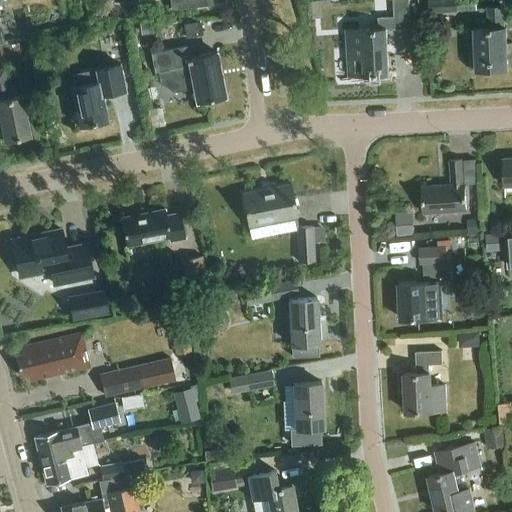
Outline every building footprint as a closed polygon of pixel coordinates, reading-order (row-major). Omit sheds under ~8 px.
[(379,17),(379,26),(361,27),(346,28),(349,73),(364,72),(388,71),(387,29),(409,28),(407,0),(394,0),(396,16),(379,17)] [(477,0),(436,0),(437,11),(477,10),(477,0)] [(507,50),(511,49),(511,40),(511,38),(506,39),(506,23),(504,23),(503,2),(488,3),(489,23),(474,24),(475,44),(470,44),(471,65),(507,63),(507,50)] [(184,24),(187,38),(204,34),(201,21),(184,24)] [(188,46),(150,54),(156,78),(160,77),(161,83),(175,92),(195,88),(197,99),(224,93),(215,50),(189,55),(188,46)] [(101,93),(124,88),(118,63),(104,66),(107,78),(71,86),(79,124),(82,123),(83,126),(93,123),(92,121),(106,118),(101,93)] [(0,118),(4,138),(32,132),(23,92),(8,96),(2,67),(0,67),(0,118)] [(425,210),(468,206),(463,155),(449,157),(451,181),(422,184),(425,210)] [(244,193),(251,225),(299,214),(293,183),(244,193)] [(170,240),(184,237),(179,211),(167,214),(166,207),(121,216),(127,244),(170,236),(170,240)] [(415,233),(414,212),(397,213),(398,234),(415,233)] [(480,217),(469,218),(470,232),(482,231),(480,217)] [(315,224),(298,225),(300,260),(317,259),(315,224)] [(19,268),(21,275),(51,269),(55,284),(93,276),(87,245),(66,249),(62,230),(44,233),(42,236),(35,237),(34,237),(13,241),(14,245),(12,248),(14,256),(17,258),(19,268)] [(499,232),(486,233),(487,250),(501,249),(499,232)] [(446,246),(445,246),(421,248),(421,262),(425,262),(426,280),(401,282),(402,303),(399,303),(400,316),(402,316),(403,318),(443,316),(442,286),(440,286),(439,261),(447,261),(446,246)] [(188,289),(210,285),(204,256),(183,260),(188,289)] [(106,289),(69,296),(73,321),(111,313),(106,289)] [(270,289),(245,294),(248,307),(273,303),(270,289)] [(319,297),(290,299),(293,356),(320,354),(320,343),(321,342),(319,297)] [(204,305),(196,305),(197,318),(205,317),(204,305)] [(190,328),(175,330),(178,353),(193,351),(190,328)] [(29,379),(89,366),(82,332),(22,345),(24,353),(15,354),(20,375),(28,373),(29,379)] [(407,409),(447,407),(446,382),(431,383),(430,361),(443,360),(442,346),(416,347),(417,370),(405,370),(407,409)] [(147,387),(140,364),(101,372),(107,396),(147,387)] [(280,369),(257,370),(257,383),(281,382),(280,369)] [(251,373),(230,377),(233,391),(254,387),(251,373)] [(293,445),(323,443),(322,427),(325,426),(323,381),(295,383),(297,428),(292,428),(293,445)] [(184,417),(202,416),(200,385),(182,387),(184,417)] [(92,420),(87,421),(66,426),(66,425),(34,433),(41,458),(59,454),(58,446),(66,444),(67,449),(72,447),(71,445),(81,442),(82,444),(92,442),(90,435),(103,432),(101,425),(121,420),(117,400),(89,407),(92,420)] [(506,424),(485,427),(488,445),(509,442),(506,424)] [(454,470),(480,464),(474,441),(436,451),(441,470),(428,473),(438,510),(451,507),(451,511),(475,511),(469,486),(459,488),(454,470)] [(59,454),(41,458),(46,480),(86,471),(84,463),(97,460),(92,442),(82,444),(81,442),(71,445),(72,447),(67,449),(66,444),(58,446),(59,454)] [(105,478),(146,470),(144,458),(123,462),(123,461),(102,465),(105,478)] [(210,464),(215,491),(238,486),(237,479),(233,459),(210,464)] [(276,471),(250,477),(255,499),(271,495),(274,511),(299,511),(292,482),(279,485),(276,471)] [(139,511),(134,484),(133,484),(131,475),(100,481),(103,494),(107,493),(111,511),(139,511)] [(106,511),(103,496),(61,505),(62,511),(106,511)]
